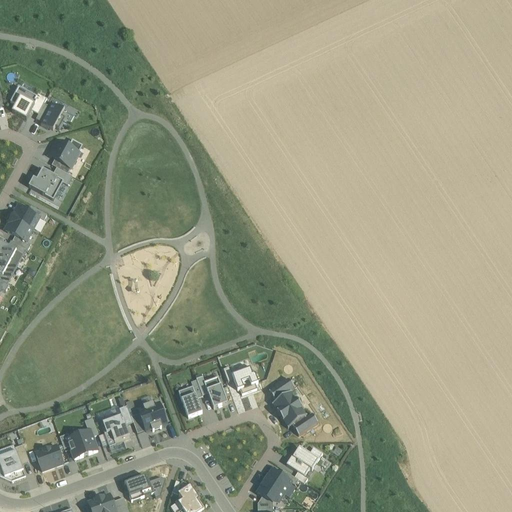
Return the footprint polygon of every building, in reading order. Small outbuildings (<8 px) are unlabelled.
[(37,99),(19,89),(10,104),(16,107),(12,114),(27,122),(31,113),(37,103),(35,102),(37,99)] [(44,106),(47,101),(38,96),(37,99),(35,102),(37,103),(31,113),(38,117),(44,106)] [(36,122),(42,125),(51,109),(44,106),(38,117),(36,122)] [(64,114),(65,113),(52,107),(51,109),(42,125),(41,128),(53,134),(55,131),(59,133),(63,126),(65,122),(61,120),(64,114)] [(74,119),(64,114),(61,120),(65,122),(63,126),(69,129),(74,119)] [(58,144),(49,160),(55,162),(70,171),(83,148),(73,143),(69,150),(58,144)] [(68,176),(70,171),(55,162),(52,168),(57,170),(68,176)] [(53,203),(63,185),(64,184),(53,178),(39,170),(29,189),(53,203)] [(57,170),(53,178),(64,184),(63,185),(68,188),(72,179),(68,176),(57,170)] [(31,209),(28,214),(40,220),(40,221),(44,223),(47,218),(31,209)] [(15,215),(11,221),(33,233),(40,221),(40,220),(28,214),(21,210),(17,217),(15,215)] [(27,245),(33,233),(11,221),(8,227),(11,228),(7,235),(15,239),(26,245),(27,245)] [(15,239),(12,244),(27,252),(28,253),(31,247),(27,245),(26,245),(15,239)] [(24,257),(27,252),(12,244),(11,243),(8,249),(24,257)] [(0,244),(0,260),(17,270),(24,257),(8,249),(0,244)] [(0,276),(10,282),(17,270),(0,260),(0,276)] [(0,282),(8,287),(10,282),(0,276),(0,282)] [(0,282),(0,289),(2,291),(1,291),(6,293),(9,288),(8,287),(0,282)] [(229,370),(223,372),(228,385),(234,383),(238,393),(240,392),(242,397),(257,392),(255,387),(258,386),(255,376),(252,377),(249,368),(231,375),(229,370)] [(202,398),(208,396),(204,385),(202,379),(196,381),(197,382),(202,398)] [(204,385),(208,396),(214,411),(228,406),(218,380),(204,385)] [(193,389),(197,402),(203,400),(202,398),(197,382),(191,385),(193,389)] [(276,402),(277,403),(290,395),(289,394),(294,390),(289,382),(269,395),(275,403),(276,402)] [(197,402),(193,389),(179,394),(188,421),(202,416),(197,402)] [(290,395),(277,403),(272,407),(277,414),(283,423),(288,431),(293,427),(294,429),(293,430),(298,438),(318,425),(312,417),(306,420),(305,419),(307,418),(302,411),(296,401),(296,402),(291,394),(290,395)] [(140,416),(146,433),(146,434),(152,432),(153,434),(162,430),(161,429),(167,426),(159,406),(153,408),(153,406),(144,409),(144,411),(139,413),(140,416)] [(119,411),(121,417),(122,417),(126,428),(133,425),(131,419),(127,408),(119,411)] [(146,433),(140,416),(131,419),(133,425),(137,436),(146,433)] [(122,417),(121,417),(100,425),(109,450),(131,442),(126,428),(122,417)] [(90,433),(93,440),(98,438),(93,421),(85,424),(88,434),(90,433)] [(88,434),(81,436),(81,438),(75,441),(75,439),(69,441),(67,441),(70,449),(74,462),(98,454),(93,440),(90,433),(88,434)] [(64,452),(70,449),(67,441),(69,441),(68,437),(60,440),(64,452)] [(23,447),(15,450),(16,454),(21,467),(29,464),(23,447)] [(57,449),(36,456),(42,474),(63,466),(57,449)] [(309,457),(299,450),(293,459),(292,458),(286,467),(298,475),(305,479),(310,471),(312,473),(318,463),(309,457)] [(313,450),(309,457),(318,463),(323,456),(313,450)] [(21,467),(16,454),(0,459),(0,478),(0,479),(12,485),(26,480),(21,467)] [(280,478),(272,472),(264,484),(284,497),(292,486),(292,485),(280,478)] [(294,480),(283,473),(280,478),(292,485),(292,486),(295,488),(298,482),(294,480)] [(305,479),(298,475),(294,480),(298,482),(304,486),(308,481),(305,479)] [(147,477),(124,485),(131,504),(154,496),(156,501),(160,499),(165,481),(161,480),(150,484),(147,477)] [(175,505),(179,511),(182,511),(199,501),(190,488),(189,489),(187,487),(176,483),(172,495),(178,496),(181,501),(175,505)] [(284,497),(264,484),(257,495),(262,499),(273,506),(279,506),(284,497)] [(110,497),(88,505),(91,511),(115,511),(112,504),(110,497)] [(273,506),(262,499),(258,506),(258,511),(273,511),(273,506)] [(127,511),(124,500),(112,504),(115,511),(127,511)] [(206,511),(199,501),(182,511),(206,511)]
